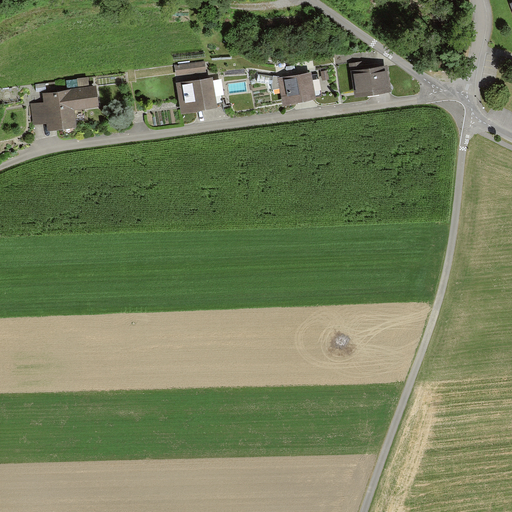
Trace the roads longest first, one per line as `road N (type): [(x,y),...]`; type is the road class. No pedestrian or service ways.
road 1 (residential): [(0,167),(43,148),(444,91)]
road 2 (residential): [(473,116),(440,295),(363,511)]
